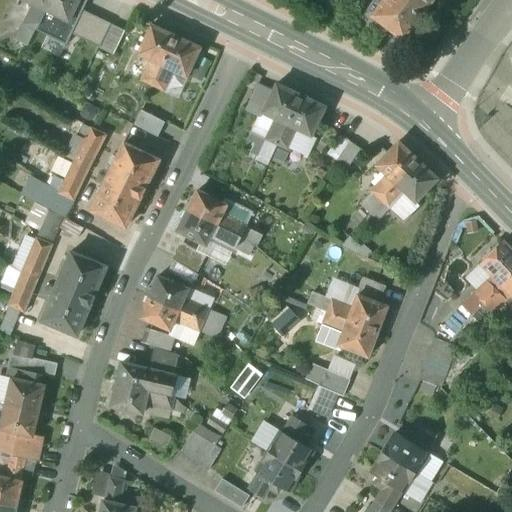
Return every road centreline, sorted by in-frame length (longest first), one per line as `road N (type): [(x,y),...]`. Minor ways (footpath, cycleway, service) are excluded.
road 1 (residential): [(254,28),(105,323),(76,428)]
road 2 (residential): [(314,511),(369,414),(468,169)]
road 3 (secondary): [(422,120),(391,96),(254,28)]
road 4 (residential): [(76,428),(218,511)]
road 5 (residential): [(422,120),(511,0)]
